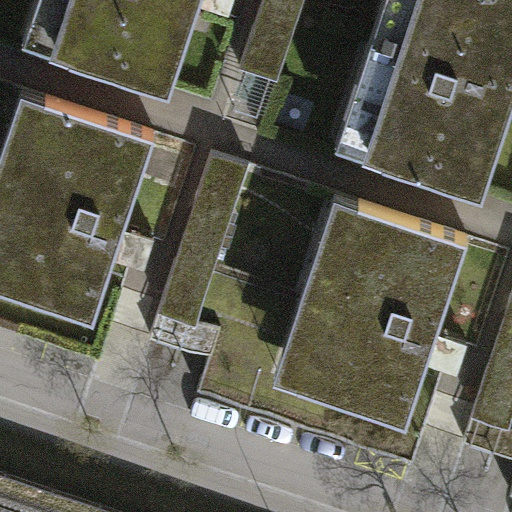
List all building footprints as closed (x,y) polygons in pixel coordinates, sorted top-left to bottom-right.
[(54,0),(39,49),(176,94),(206,0),(54,0)] [(308,0),(270,0),(244,83),(278,94),(308,0)] [(511,0),(400,0),(350,156),(487,200),(511,124),(511,0)] [(0,296),(97,328),(158,143),(26,99),(0,176),(0,296)] [(247,179),(211,167),(154,343),(215,362),(223,336),(198,328),(247,179)] [(412,439),(474,253),(341,210),(280,395),(412,439)] [(511,314),(469,449),(511,462),(511,314)]
